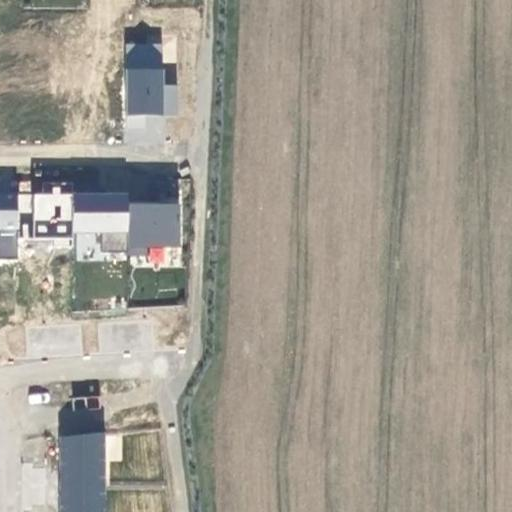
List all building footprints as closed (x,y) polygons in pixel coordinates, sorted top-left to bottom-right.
[(164,68),(126,68),(125,116),(177,117),(177,86),(164,85),(164,68)] [(0,229),(19,229),(15,192),(0,192),(0,229)] [(74,193),(15,192),(19,229),(17,240),(70,239),(71,232),(74,193)] [(126,193),(74,193),(71,232),(128,231),(127,202),(126,193)] [(180,202),(127,202),(128,231),(128,255),(148,255),(149,248),(181,248),(180,202)]
